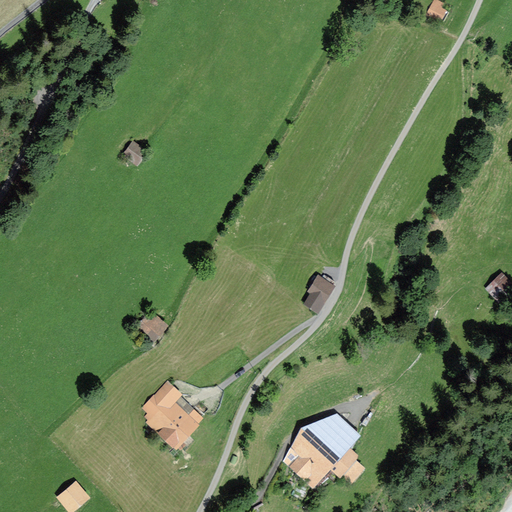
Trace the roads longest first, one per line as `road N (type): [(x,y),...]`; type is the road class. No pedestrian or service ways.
road 1 (unclassified): [(199,511),(253,388),(331,305),(363,209),(479,0)]
road 2 (unclassified): [(0,196),(95,0)]
road 3 (track): [(189,402),(319,320)]
